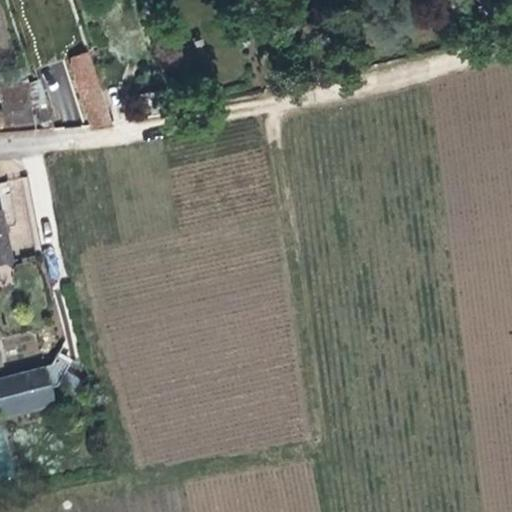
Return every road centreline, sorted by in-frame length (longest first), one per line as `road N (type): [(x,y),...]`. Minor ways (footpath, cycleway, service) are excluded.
road 1 (track): [(315,446),(1,511)]
road 2 (track): [(38,141),(283,104)]
road 3 (track): [(283,104),(511,49)]
